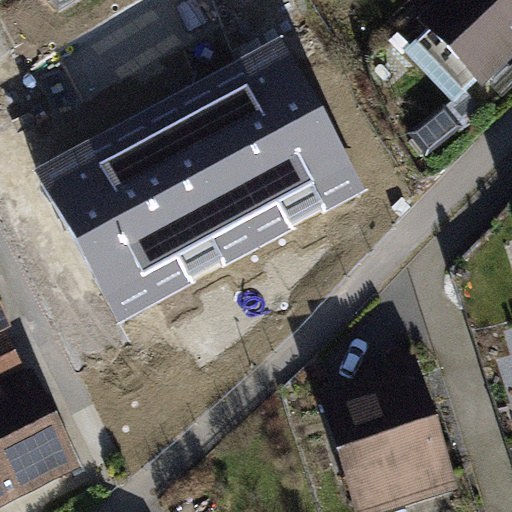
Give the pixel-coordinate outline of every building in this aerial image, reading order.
[(51,0),(60,14),(82,0),(51,0)] [(511,0),(446,0),(452,6),(427,30),(479,84),(511,52),(511,0)] [(280,36),(33,174),(118,326),(365,188),(280,36)] [(433,149),(457,130),(444,114),(420,134),(433,149)] [(0,326),(0,362),(15,355),(0,326)] [(0,362),(0,397),(29,384),(15,355),(0,362)] [(337,403),(371,507),(445,483),(412,379),(337,403)] [(0,500),(70,466),(29,384),(0,397),(0,500)]
